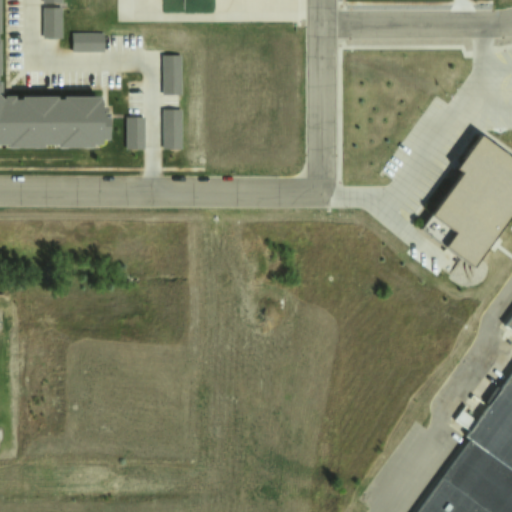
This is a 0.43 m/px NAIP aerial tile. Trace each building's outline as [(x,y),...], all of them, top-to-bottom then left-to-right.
[(0,0),(0,147),(101,147),(101,98),(5,98),(5,0),(0,0)] [(64,11),(63,41),(43,40),(44,10),(64,11)] [(104,54),(74,54),(75,33),(105,34),(104,54)] [(185,60),(184,98),(164,98),(165,60),(185,60)] [(184,113),(183,151),(163,151),(163,113),(184,113)] [(147,121),(146,150),(126,150),(126,120),(147,121)] [(511,215),(474,268),(421,230),(463,172),(457,168),(481,136),(511,158),(511,215)] [(511,511),(414,511),(468,439),(466,437),(511,373),(511,331),(505,327),(511,317),(511,511)]
